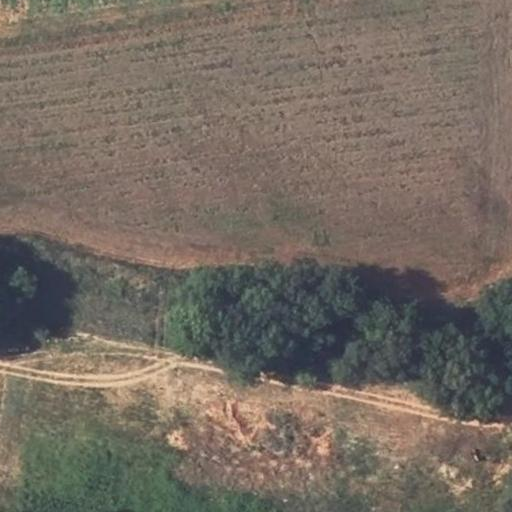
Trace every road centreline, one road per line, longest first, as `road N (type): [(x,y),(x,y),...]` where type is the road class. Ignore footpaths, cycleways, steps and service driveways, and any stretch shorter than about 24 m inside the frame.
road 1 (track): [(511,420),(454,418),(135,353),(70,348),(0,361)]
road 2 (track): [(0,364),(56,379),(124,380),(170,360)]
